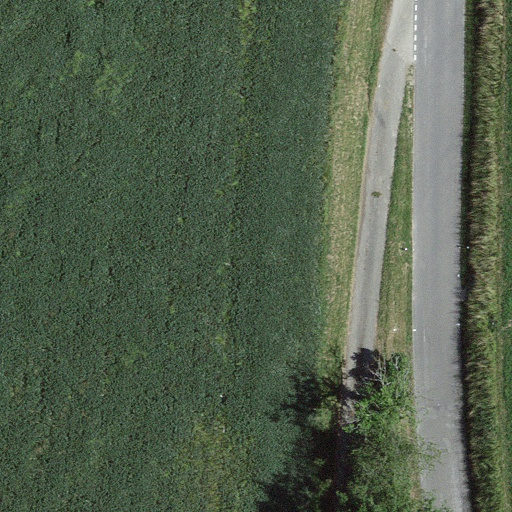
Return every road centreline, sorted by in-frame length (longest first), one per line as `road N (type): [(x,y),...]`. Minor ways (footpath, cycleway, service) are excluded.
road 1 (track): [(400,0),(335,511)]
road 2 (tertiary): [(447,511),(428,240),(436,0)]
